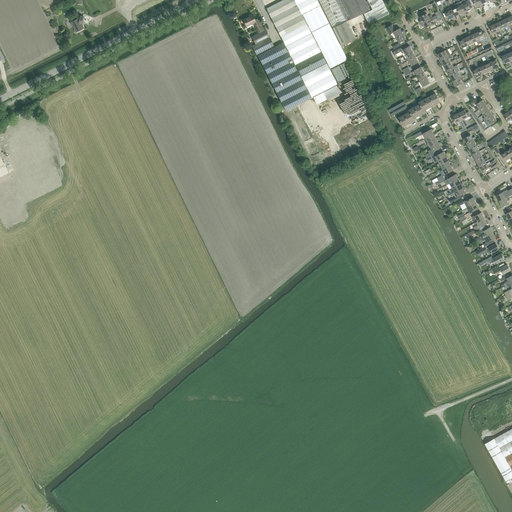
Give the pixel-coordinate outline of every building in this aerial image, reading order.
[(301,76),(326,63),(319,49),(318,46),(309,29),(308,27),(302,15),(301,14),(294,0),(282,0),(266,8),(301,76)] [(316,0),(294,0),(301,14),(305,12),(320,5),(316,0)] [(318,0),(332,28),(346,21),(352,19),(342,0),(318,0)] [(342,0),(352,19),(370,10),(368,6),(365,2),(364,0),(342,0)] [(381,0),(367,0),(367,1),(365,2),(368,6),(370,5),(372,10),(363,14),(368,24),(389,14),(381,0)] [(463,0),(464,1),(460,2),(466,15),(468,14),(467,11),(470,9),(470,8),(472,7),(471,5),(468,0),(463,0)] [(460,2),(455,5),(456,8),(459,15),(462,13),(464,16),(466,15),(460,2)] [(306,13),(305,12),(301,14),(302,15),(303,15),(308,26),(308,27),(309,29),(310,29),(311,32),(329,23),(320,6),(306,13)] [(452,7),(449,8),(455,20),(457,19),(456,16),(459,15),(456,8),(453,9),(452,7)] [(448,11),(445,13),(448,20),(452,18),(453,21),(455,20),(449,8),(447,9),(448,11)] [(419,22),(420,24),(432,17),(431,15),(428,17),(426,14),(420,17),(422,21),(419,22)] [(83,28),(81,24),(84,17),(77,15),(76,20),(71,22),(76,32),(83,28)] [(258,33),(263,30),(258,19),(255,20),(252,15),(244,19),(244,18),(243,18),(242,18),(242,19),(241,19),(241,20),(240,21),(241,21),(241,22),(242,23),(243,23),(244,23),(246,26),(253,23),(258,33)] [(432,25),(431,22),(434,20),(432,17),(420,24),(421,26),(424,25),(426,28),(432,25)] [(505,28),(508,27),(509,29),(511,28),(507,19),(501,21),(505,28)] [(346,21),(332,28),(342,46),(355,39),(346,21)] [(505,28),(501,21),(496,24),(499,31),(501,34),(503,32),(502,29),(505,28)] [(320,49),(323,54),(340,45),(329,24),(312,32),(318,46),(319,49),(320,49)] [(493,34),(497,32),(498,35),(501,34),(499,31),(496,24),(494,25),(493,24),(489,26),(490,30),(491,29),(493,34)] [(392,25),(386,28),(389,35),(393,33),(396,38),(405,33),(404,31),(402,32),(400,29),(395,31),(392,25)] [(251,37),(255,44),(270,37),(266,29),(251,37)] [(478,32),(476,33),(479,40),(481,43),(488,40),(484,33),(483,33),(481,31),(481,30),(480,30),(477,31),(477,32),(478,32)] [(405,33),(396,38),(399,43),(404,41),(406,40),(404,36),(407,35),(405,33)] [(476,33),(470,36),(474,43),(476,42),(478,45),(481,43),(479,40),(476,33)] [(468,46),(474,43),(470,36),(465,39),(468,46)] [(256,55),(274,46),(270,37),(255,44),(252,46),(256,55)] [(463,48),(466,47),(466,48),(467,48),(469,47),(468,46),(465,39),(464,39),(463,38),(458,40),(458,41),(460,45),(461,44),(463,48)] [(392,47),(394,50),(405,44),(404,41),(399,43),(392,47)] [(283,43),(257,56),(262,64),(276,92),(281,102),(307,89),(283,43)] [(347,60),(340,45),(323,54),(330,68),(347,60)] [(401,48),(394,52),(396,55),(401,52),(402,54),(404,53),(406,56),(413,52),(410,47),(409,47),(403,50),(401,48)] [(447,50),(438,55),(441,60),(450,55),(447,50)] [(409,61),(415,57),(413,52),(406,56),(407,58),(404,59),(406,62),(409,61)] [(507,54),(502,57),(505,63),(511,61),(507,54)] [(452,57),(450,55),(441,60),(444,66),(451,62),(449,59),(452,57)] [(418,63),(415,57),(409,61),(412,66),(418,63)] [(491,58),(489,60),(490,62),(493,69),(495,68),(496,69),(499,68),(499,67),(499,66),(496,59),(492,61),(491,58)] [(487,63),(484,65),(488,72),(489,73),(491,71),(492,71),(491,70),(493,69),(490,62),(489,60),(486,61),(487,63)] [(444,66),(447,71),(453,67),(451,62),(444,66)] [(338,85),(326,63),(301,76),(312,98),(338,85)] [(457,65),(453,67),(447,71),(450,76),(460,71),(457,65)] [(477,68),(473,70),(474,73),(477,77),(482,74),(479,67),(478,65),(475,66),(477,68)] [(479,67),(482,74),(488,72),(484,65),(479,67)] [(417,76),(424,73),(421,67),(414,71),(417,76)] [(453,82),(463,76),(460,71),(450,76),(453,82)] [(417,76),(420,82),(427,78),(424,73),(417,76)] [(464,78),(463,76),(453,82),(456,87),(462,83),(461,80),(464,78)] [(430,83),(427,78),(420,82),(423,87),(430,83)] [(431,94),(430,95),(430,96),(430,97),(435,105),(440,102),(438,99),(436,94),(435,94),(432,95),(431,94)] [(426,97),(424,98),(425,99),(424,100),(429,108),(435,105),(430,97),(426,98),(426,97)] [(476,105),(477,108),(475,109),(477,111),(479,110),(486,106),(482,101),(481,102),(479,99),(474,102),(476,105)] [(420,100),(419,101),(419,102),(425,113),(424,111),(429,108),(424,100),(421,101),(420,100)] [(416,105),(414,106),(414,107),(419,116),(425,113),(419,102),(419,103),(420,104),(416,106),(416,105)] [(479,110),(483,115),(489,111),(486,106),(479,110)] [(410,108),(409,109),(409,110),(415,121),(414,119),(419,116),(414,107),(411,109),(410,108)] [(406,113),(404,114),(404,115),(409,124),(415,121),(409,110),(410,112),(406,114),(406,113)] [(463,123),(466,121),(465,119),(467,118),(470,116),(468,112),(465,113),(464,111),(459,114),(463,123)] [(493,116),(489,111),(483,115),(484,118),(483,119),(485,121),(486,120),(493,116)] [(456,123),(460,121),(461,123),(463,123),(459,114),(453,116),(456,123)] [(399,117),(399,118),(403,127),(409,124),(404,115),(401,117),(400,116),(399,117)] [(490,126),(496,121),(493,116),(486,120),(490,126)] [(430,127),(414,135),(415,138),(423,134),(426,138),(434,134),(433,132),(433,131),(433,130),(432,129),(431,130),(430,127)] [(34,128),(0,144),(0,161),(21,205),(62,185),(48,157),(56,154),(47,136),(40,140),(34,128)] [(426,138),(423,140),(426,144),(428,143),(436,138),(436,137),(435,136),(436,135),(435,133),(434,134),(426,138)] [(464,140),(464,141),(465,142),(466,143),(466,142),(467,144),(474,140),(476,139),(475,137),(472,138),(471,135),(466,137),(464,139),(464,140)] [(436,138),(428,143),(430,147),(439,143),(438,141),(438,140),(438,139),(437,138),(436,138)] [(474,140),(467,144),(470,149),(477,146),(474,140)] [(429,153),(425,155),(426,158),(434,154),(439,151),(438,149),(441,147),(440,145),(441,143),(440,142),(439,143),(430,147),(432,150),(431,150),(428,151),(429,153)] [(477,146),(470,149),(473,155),(480,151),(477,146)] [(480,151),(473,155),(476,160),(482,157),(480,151)] [(506,151),(501,155),(506,161),(511,157),(506,151)] [(435,163),(437,161),(446,157),(444,154),(445,153),(444,152),(443,152),(436,156),(434,154),(426,159),(427,161),(432,159),(435,163)] [(439,164),(437,165),(438,167),(440,165),(449,161),(447,158),(448,157),(447,156),(446,156),(438,161),(439,164)] [(482,157),(476,160),(479,166),(489,160),(487,157),(484,159),(482,157)] [(449,161),(440,165),(442,170),(451,165),(449,163),(450,162),(449,160),(449,161)] [(489,160),(479,166),(482,171),(485,169),(486,170),(489,168),(489,167),(491,166),(492,169),(498,165),(496,162),(491,165),(490,163),(489,160)] [(442,175),(437,178),(438,181),(444,178),(443,175),(445,175),(454,170),(452,167),(453,166),(452,165),(451,165),(442,170),(440,171),(442,175)] [(444,178),(438,181),(440,184),(445,181),(447,185),(449,184),(458,179),(457,176),(458,175),(457,174),(456,175),(446,180),(444,178)] [(449,184),(447,185),(449,190),(461,183),(459,181),(460,180),(459,178),(458,179),(449,184)] [(451,192),(449,193),(450,195),(453,193),(463,188),(462,185),(463,184),(462,183),(461,183),(449,190),(451,192)] [(10,185),(0,189),(0,212),(7,226),(26,216),(10,185)] [(456,197),(449,201),(451,204),(457,201),(464,196),(463,194),(466,192),(464,190),(465,189),(464,187),(463,188),(453,193),(456,197)] [(496,196),(499,202),(511,195),(511,194),(511,188),(508,191),(509,193),(507,195),(506,194),(504,195),(502,193),(496,196)] [(502,207),(508,204),(507,201),(510,200),(509,198),(511,197),(511,195),(499,202),(502,207)] [(466,200),(464,201),(464,203),(467,208),(470,206),(476,203),(473,197),(467,201),(466,200)] [(470,206),(467,208),(470,214),(473,212),(472,212),(479,208),(476,203),(470,206)] [(475,215),(472,217),(474,220),(476,219),(478,222),(484,218),(481,213),(475,216),(475,215)] [(478,222),(477,221),(474,223),(476,226),(473,227),(475,230),(473,231),(473,230),(469,233),(470,235),(481,230),(480,228),(487,224),(484,218),(478,222)] [(481,230),(479,231),(481,233),(484,231),(485,234),(483,235),(480,237),(481,239),(492,233),(490,228),(486,230),(485,227),(481,230)] [(492,233),(481,239),(482,241),(485,240),(487,243),(484,244),(485,246),(494,242),(493,239),(495,238),(492,233)] [(499,250),(496,244),(486,249),(485,247),(484,247),(481,249),(476,251),(479,256),(487,252),(489,255),(499,250)] [(493,256),(484,260),(486,263),(489,261),(490,264),(496,261),(497,264),(504,260),(501,254),(495,257),(494,255),(493,256)] [(499,266),(493,269),(495,271),(496,274),(501,271),(503,274),(510,270),(507,265),(505,266),(500,268),(499,266)] [(504,286),(505,287),(511,282),(511,275),(507,279),(508,281),(506,282),(501,285),(502,287),(504,286)] [(505,457),(511,453),(511,429),(495,439),(505,457)] [(511,477),(511,469),(505,457),(495,439),(485,444),(506,481),(511,477)]
